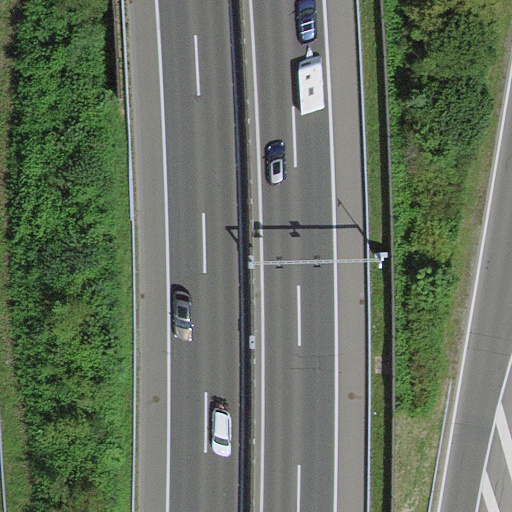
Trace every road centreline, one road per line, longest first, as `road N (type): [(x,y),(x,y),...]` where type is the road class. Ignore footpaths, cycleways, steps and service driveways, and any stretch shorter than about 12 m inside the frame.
road 1 (motorway): [(295,511),(287,0)]
road 2 (motorway): [(193,0),(199,511)]
road 3 (motorway): [(459,511),(511,247)]
